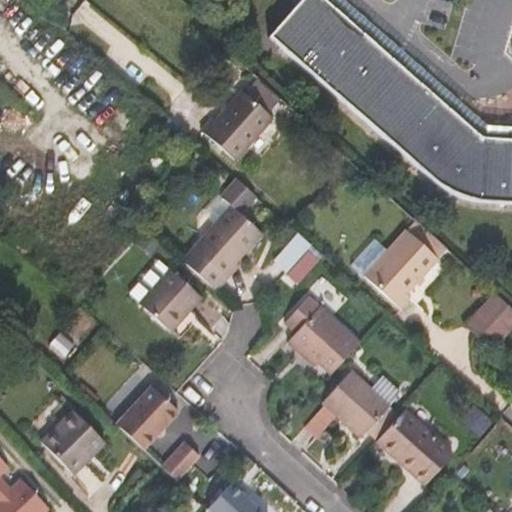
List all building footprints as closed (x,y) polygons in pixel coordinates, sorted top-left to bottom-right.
[(35,9),(31,5),(24,0),(4,26),(15,34),(35,9)] [(324,0),(301,0),(269,37),(433,182),(441,188),(451,194),(462,199),(473,202),(478,202),(511,204),(511,140),(485,138),(480,137),(477,134),(324,0)] [(63,32),(52,24),(46,32),(57,41),(63,32)] [(273,118),(242,91),(215,120),(212,118),(201,131),(234,162),(273,118)] [(184,153),(195,141),(166,115),(165,116),(164,116),(154,127),(184,153)] [(231,205),(240,213),(255,196),(237,179),(221,196),(231,205)] [(231,205),(181,262),(215,292),(239,264),(236,262),(262,233),(240,213),(231,205)] [(446,250),(414,221),(407,230),(439,258),(446,250)] [(439,259),(439,258),(407,230),(406,229),(364,276),(400,310),(411,297),(408,294),(439,259)] [(148,234),(138,245),(149,255),(159,244),(148,234)] [(317,261),(305,251),(284,273),(296,284),(317,261)] [(187,309),(189,311),(201,298),(169,270),(150,292),(139,305),(168,331),(187,309)] [(139,305),(150,292),(137,281),(126,294),(138,304),(139,305)] [(464,325),(478,338),(508,306),(493,293),(464,325)] [(330,377),(361,342),(320,305),(309,296),(283,323),(294,334),(286,343),(297,353),(300,349),(316,364),(330,377)] [(511,309),(508,306),(478,338),(491,351),(511,328),(511,309)] [(196,317),(189,311),(187,309),(168,331),(172,334),(177,339),(196,317)] [(300,349),(297,353),(313,368),(316,364),(300,349)] [(379,440),(400,416),(389,406),(390,405),(400,393),(382,377),(371,388),(351,370),(321,403),(323,405),(336,417),(360,438),(366,431),(377,441),(379,440)] [(154,392),(119,430),(146,455),(182,417),(154,392)] [(316,438),(336,417),(323,405),(304,426),(316,438)] [(492,424),(472,406),(463,417),(483,435),(492,424)] [(455,453),(406,409),(400,416),(379,440),(401,460),(427,484),(455,453)] [(105,442),(73,410),(40,442),(72,475),(105,442)] [(397,464),(401,460),(379,440),(377,441),(375,444),(397,464)] [(187,446),(164,471),(179,485),(202,460),(187,446)] [(0,511),(44,511),(48,509),(21,479),(10,490),(0,478),(0,475),(9,467),(0,456),(0,511)]
